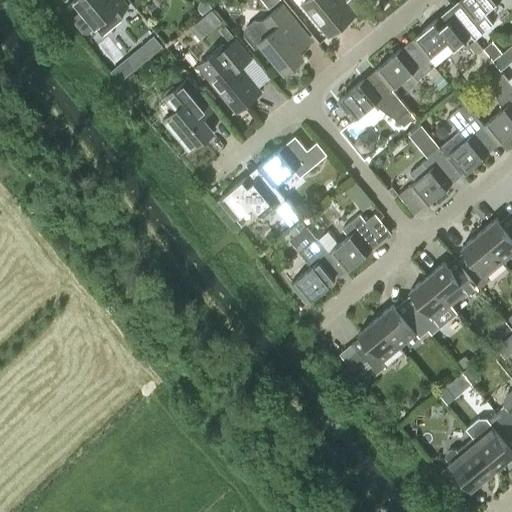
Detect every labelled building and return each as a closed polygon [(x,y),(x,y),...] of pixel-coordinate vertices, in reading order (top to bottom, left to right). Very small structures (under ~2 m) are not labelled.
[(119,14),(128,6),(122,0),(73,0),(82,11),(75,17),(74,21),(83,32),(87,32),(95,26),(102,35),(122,19),(119,14)] [(198,8),(202,13),(211,6),(206,0),(199,0),(198,2),(198,8)] [(259,0),(267,9),(277,0),(259,0)] [(304,0),(301,3),(327,34),(352,13),(340,0),(304,0)] [(458,0),(449,8),(475,39),(493,24),(484,12),(498,0),(458,0)] [(243,36),(254,49),(260,43),(283,71),(302,56),(288,39),(300,28),(280,4),(260,21),(252,20),(243,28),(243,36)] [(475,39),(449,8),(412,39),(434,66),(471,35),(474,40),(475,39)] [(221,20),(212,9),(203,17),(212,28),(221,20)] [(232,36),(224,27),(220,31),(227,40),(232,36)] [(155,35),(147,41),(156,51),(163,45),(155,35)] [(222,47),(199,67),(236,111),(259,91),(239,67),(250,58),(234,39),(223,48),(222,47)] [(434,66),(412,39),(375,69),(408,109),(409,109),(392,88),(411,72),(417,80),(434,66)] [(483,49),(492,61),(493,60),(501,53),(492,42),(483,49)] [(502,52),(501,53),(493,60),(501,70),(510,62),(502,52)] [(135,68),(127,57),(112,69),(121,80),(135,68)] [(419,121),(408,109),(375,69),(338,100),(354,120),(374,103),(396,119),(408,129),(419,121)] [(502,108),(483,124),(499,144),(511,132),(511,84),(503,73),(491,83),(502,108)] [(503,73),(511,84),(511,76),(509,80),(503,73)] [(432,82),(439,90),(447,82),(441,75),(432,82)] [(190,150),(212,131),(191,105),(201,97),(186,79),(166,96),(176,109),(164,119),(190,150)] [(453,108),(462,101),(455,93),(447,100),(453,108)] [(499,144),(483,124),(466,103),(448,117),(460,131),(440,147),(462,174),(499,144)] [(414,140),(425,131),(421,126),(409,135),(414,140)] [(258,166),(274,185),(294,169),(300,176),(317,162),(295,135),(258,166)] [(424,205),(462,174),(440,147),(410,172),(416,179),(408,186),(424,205)] [(291,226),(301,218),(274,185),(258,166),(219,199),(235,219),(252,205),(262,217),(275,206),(291,226)] [(362,210),(372,201),(366,194),(365,192),(354,201),(362,210)] [(318,238),(316,236),(345,271),(382,240),(360,213),(342,228),(348,235),(338,243),(328,231),(319,239),(318,238)] [(511,224),(506,230),(496,218),(479,233),(503,261),(511,253),(511,224)] [(307,302),(345,271),(316,236),(318,238),(307,224),(289,239),(311,266),(291,282),(307,302)] [(462,247),(471,258),(463,266),(480,287),(489,279),(486,275),(503,261),(479,233),(462,247)] [(454,273),(444,261),(427,275),(451,304),(468,290),(471,294),(480,287),(463,266),(454,273)] [(457,312),(451,304),(427,275),(410,290),(420,301),(411,309),(428,330),(431,333),(457,312)] [(393,304),(375,318),(399,347),(416,333),(419,337),(428,330),(411,309),(402,316),(393,304)] [(490,326),(500,338),(511,328),(502,316),(490,326)] [(382,361),(399,347),(375,318),(358,332),(368,344),(359,351),(367,361),(376,373),(385,365),(382,361)] [(367,361),(359,351),(352,343),(339,353),(354,371),(367,361)] [(470,364),(465,357),(457,362),(463,369),(470,364)] [(446,387),(438,394),(447,404),(455,398),(446,387)] [(511,389),(505,396),(503,404),(505,405),(496,412),(511,431),(511,389)] [(511,454),(511,448),(505,440),(511,434),(511,431),(496,412),(488,419),(487,418),(478,418),(466,429),(474,437),(498,466),(511,454)] [(474,437),(457,451),(454,448),(444,455),(472,488),(498,466),(474,437)] [(461,481),(448,466),(441,472),(454,487),(461,481)]
